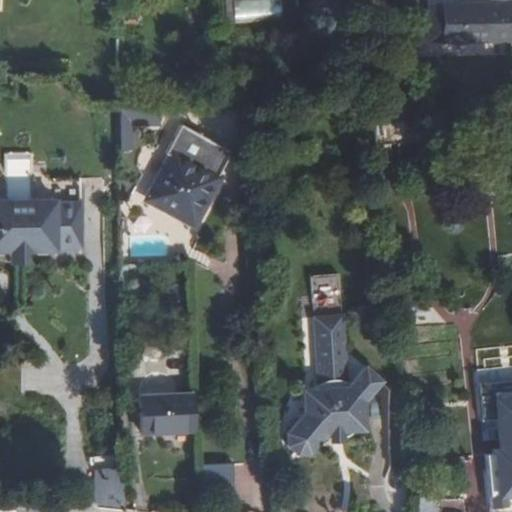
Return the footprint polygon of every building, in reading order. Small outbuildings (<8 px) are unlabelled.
[(282,18),(281,0),(233,0),(234,20),(282,18)] [(511,0),(498,0),(499,10),(452,12),(453,49),(511,46),(511,0)] [(453,49),(452,12),(437,13),(438,49),(453,49)] [(162,107),(121,107),(122,125),(122,150),(135,150),(134,125),(163,124),(162,107)] [(172,158),(149,199),(194,223),(218,179),(212,176),(225,151),(182,127),(166,155),(172,158)] [(164,155),(151,148),(141,166),(154,173),(164,155)] [(232,154),(225,151),(212,176),(218,179),(232,154)] [(0,252),(12,253),(12,255),(35,255),(35,252),(59,252),(59,248),(84,247),(84,202),(59,202),(59,199),(37,199),(37,205),(11,205),(11,200),(0,199),(0,252)] [(129,229),(123,229),(123,264),(179,263),(179,228),(129,229)] [(34,264),(35,255),(12,255),(12,265),(34,264)] [(341,273),(310,274),(310,302),(342,301),(341,273)] [(408,295),(394,297),(396,308),(409,307),(408,295)] [(311,317),(317,383),(314,386),(311,389),(310,391),(308,394),(306,398),(305,402),(305,406),(305,411),(288,431),(289,443),(300,453),(311,452),(326,435),(332,437),(336,437),(340,436),(345,435),(350,433),(354,430),(357,428),(359,425),(362,421),(363,417),(365,413),(365,409),(365,405),(365,401),(363,394),(381,372),(365,358),(347,379),(343,378),(340,315),(311,317)] [(194,402),(144,400),(144,436),(196,435),(194,402)] [(511,429),(511,416),(497,418),(498,431),(511,429)] [(511,429),(498,431),(500,448),(494,448),(494,454),(483,455),(486,473),(496,472),(497,476),(504,475),(507,496),(511,496),(511,497),(511,429)] [(236,465),(212,466),(213,492),(237,491),(236,465)] [(127,467),(95,470),(95,506),(128,509),(127,467)] [(419,499),(420,511),(438,511),(437,497),(419,499)]
